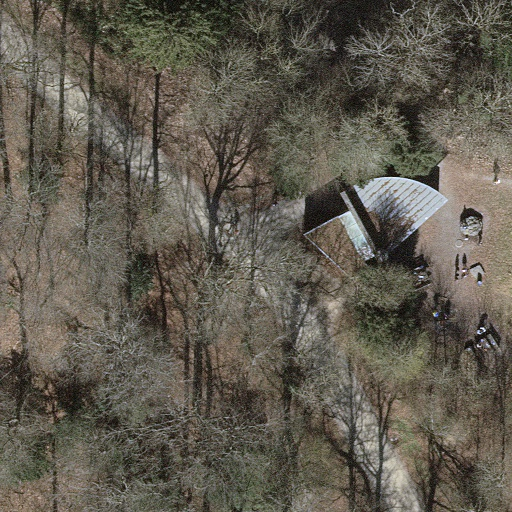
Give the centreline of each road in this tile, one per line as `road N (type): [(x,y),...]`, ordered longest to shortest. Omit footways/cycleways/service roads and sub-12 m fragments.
road 1 (track): [(0,33),(273,282),(411,511)]
road 2 (track): [(232,237),(376,172),(511,180)]
